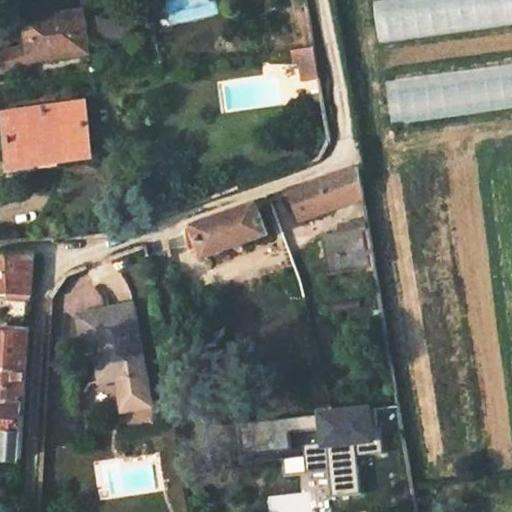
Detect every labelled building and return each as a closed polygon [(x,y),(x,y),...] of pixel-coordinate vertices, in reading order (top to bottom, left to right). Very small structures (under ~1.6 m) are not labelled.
[(511,0),(373,0),(378,41),(511,24),(511,0)] [(87,22),(86,14),(55,19),(56,27),(87,22)] [(55,19),(25,24),(29,51),(32,67),(33,66),(92,58),(90,42),(89,33),(87,23),(87,22),(56,27),(55,19)] [(87,23),(90,42),(129,46),(130,26),(87,23)] [(32,67),(29,51),(0,57),(0,75),(0,77),(33,72),(33,66),(32,67)] [(404,88),(415,89),(415,106),(458,108),(459,81),(404,79),(404,88)] [(89,108),(9,120),(16,169),(96,157),(89,108)] [(294,190),(304,216),(349,200),(363,195),(358,165),(294,190)] [(206,257),(270,235),(259,203),(195,226),(201,241),(206,257)] [(188,228),(192,244),(201,241),(195,226),(188,228)] [(369,227),(324,235),(330,272),(375,265),(369,227)] [(0,257),(0,297),(35,299),(38,255),(0,257)] [(133,301),(77,313),(84,349),(94,347),(101,378),(117,375),(122,402),(150,397),(133,301)] [(0,366),(30,369),(32,333),(0,331),(0,366)] [(0,437),(13,439),(12,462),(24,464),(30,369),(0,366),(0,437)] [(316,412),(318,445),(301,446),(304,497),(359,493),(355,445),(374,444),(372,408),(316,412)]
